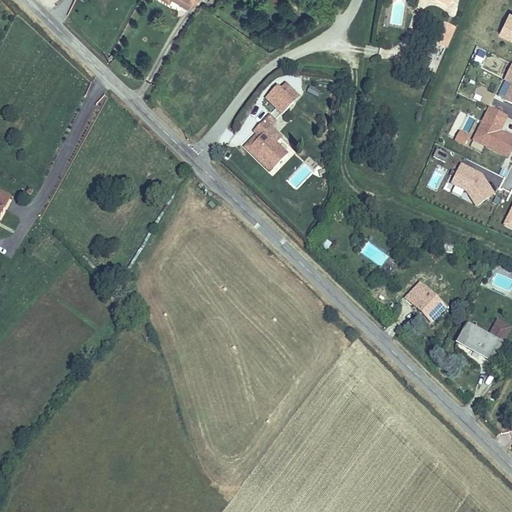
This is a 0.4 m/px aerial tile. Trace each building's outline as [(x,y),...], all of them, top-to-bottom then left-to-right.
[(511,11),(508,10),(497,34),(511,40),(511,11)] [(436,22),(429,44),(427,43),(420,63),(438,69),(452,27),(436,22)] [(476,48),(472,62),(480,64),(485,50),(476,48)] [(511,64),(509,63),(496,98),(511,103),(511,64)] [(283,106),(295,94),(280,80),(269,93),(283,106)] [(487,106),(471,141),(507,158),(511,147),(511,135),(500,130),(507,115),(487,106)] [(260,133),(250,144),(271,164),(288,150),(278,138),(283,133),(272,122),(278,115),(270,108),(252,125),(258,130),(260,133)] [(460,114),(456,129),(470,133),(474,117),(460,114)] [(458,129),(453,140),(463,145),(468,134),(458,129)] [(271,164),(250,144),(260,133),(258,130),(246,143),(268,167),(271,164)] [(433,157),(445,161),(448,153),(435,149),(433,157)] [(458,165),(447,190),(461,196),(483,206),(494,182),(458,165)] [(0,215),(11,195),(0,189),(0,215)] [(511,202),(502,226),(511,230),(511,202)] [(448,239),(436,235),(433,242),(445,247),(448,239)] [(368,242),(361,252),(382,266),(389,256),(368,242)] [(429,322),(441,308),(416,286),(404,300),(429,322)] [(496,318),(489,331),(504,340),(511,327),(496,318)] [(463,326),(495,342),(496,340),(465,323),(463,326)] [(485,360),(495,342),(463,326),(454,344),(485,360)]
